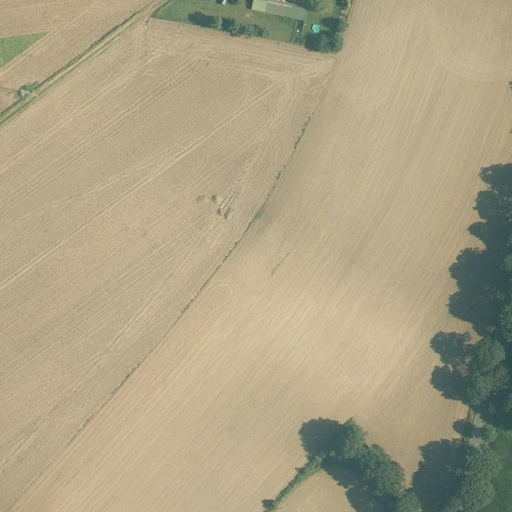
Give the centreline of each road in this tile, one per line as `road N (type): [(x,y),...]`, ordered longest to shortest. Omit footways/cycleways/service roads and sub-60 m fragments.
road 1 (secondary): [(460,511),(511,291)]
road 2 (track): [(0,122),(167,0)]
